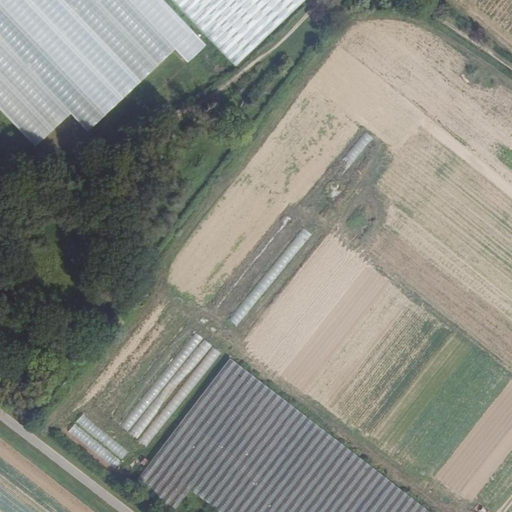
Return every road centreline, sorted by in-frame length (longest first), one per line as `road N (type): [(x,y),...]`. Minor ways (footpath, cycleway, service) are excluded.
road 1 (track): [(336,0),(263,67),(147,149),(0,187)]
road 2 (unclassified): [(0,419),(119,511)]
